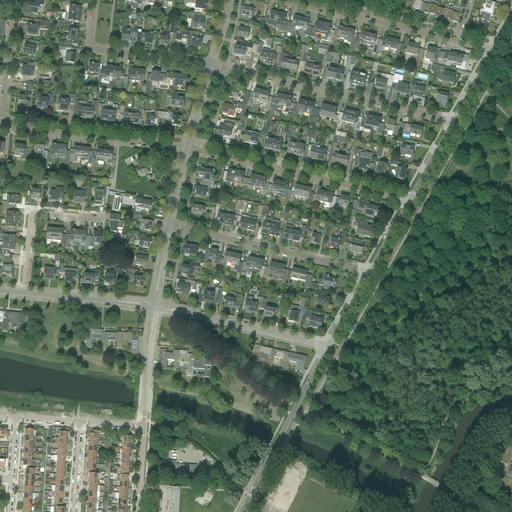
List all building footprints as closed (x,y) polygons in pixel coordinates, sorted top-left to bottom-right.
[(44,0),(43,0),(35,0),(35,5),(29,4),(28,12),(34,13),(34,15),(38,15),(39,11),(42,11),(42,7),(43,7),(44,0)] [(126,0),(131,1),(131,5),(133,5),(132,15),(136,15),(137,5),(137,4),(137,0),(126,0)] [(160,0),(160,7),(167,8),(167,3),(173,3),(173,0),(160,0)] [(201,9),(200,11),(205,11),(206,6),(206,5),(206,1),(201,0),(200,0),(179,0),(179,4),(187,5),(187,3),(195,4),(194,9),(201,9)] [(412,9),(412,10),(415,1),(410,0),(407,0),(405,8),(405,7),(412,9)] [(415,0),(415,1),(412,10),(413,10),(413,8),(416,9),(415,10),(415,11),(416,9),(419,10),(419,11),(420,11),(422,3),(423,0),(415,0)] [(420,11),(419,13),(420,13),(420,12),(423,12),(422,14),(423,14),(423,13),(427,14),(429,6),(430,6),(431,2),(431,1),(427,0),(423,0),(422,3),(420,11)] [(69,6),(68,13),(80,15),(81,7),(76,7),(77,3),(65,1),(65,6),(69,6)] [(481,9),(480,12),(482,12),(491,15),(493,15),(491,15),(493,8),(494,8),(494,7),(497,8),(497,9),(498,4),(489,2),(486,1),(485,5),(483,4),(483,5),(486,5),(484,10),(481,9)] [(429,6),(427,14),(428,13),(430,14),(430,15),(431,14),(434,15),(435,15),(437,7),(438,5),(438,4),(433,2),(431,2),(430,6),(429,6)] [(442,16),(442,18),(442,19),(443,17),(449,19),(450,20),(450,16),(452,11),(453,9),(453,8),(448,6),(448,5),(446,4),(446,6),(444,10),(442,16)] [(441,18),(442,18),(444,10),(439,9),(439,8),(440,5),(438,5),(437,7),(435,15),(434,17),(435,16),(441,18)] [(253,9),(255,9),(243,7),(242,15),(248,16),(248,17),(253,18),(254,13),(252,13),(253,9)] [(452,11),(450,20),(449,22),(450,21),(457,23),(460,11),(453,9),(452,11)] [(265,22),(265,24),(271,25),(272,25),(275,26),(276,25),(277,21),(278,16),(279,12),(275,12),(271,11),(270,16),(270,18),(266,17),(265,22)] [(277,21),(276,25),(280,26),(279,27),(279,31),(286,32),(289,22),(284,21),(285,16),(286,15),(282,14),(282,13),(279,12),(278,16),(277,21)] [(477,19),(479,19),(487,22),(489,22),(488,22),(490,15),(491,15),(482,12),(481,17),(480,17),(480,18),(477,17),(477,19)] [(63,20),(63,24),(73,25),(71,25),(71,21),(79,22),(80,15),(68,13),(65,13),(64,20),(63,20)] [(201,21),(202,15),(192,14),(190,27),(193,28),(196,28),(199,28),(199,29),(201,29),(202,29),(203,25),(204,25),(204,22),(203,22),(203,21),(201,21)] [(296,27),(299,28),(301,18),(294,16),(293,23),(289,22),(286,32),(292,34),(295,28),(296,27)] [(305,35),(309,36),(311,27),(307,27),(309,20),(301,18),(299,28),(303,28),(302,30),(306,31),(305,35)] [(487,22),(479,19),(478,25),(477,24),(477,25),(476,24),(475,29),(479,30),(480,28),(486,29),(485,29),(487,22)] [(27,24),(26,33),(31,33),(38,34),(39,25),(40,26),(40,20),(35,20),(35,25),(27,24)] [(315,33),(321,34),(324,23),(317,22),(316,25),(315,24),(314,28),(311,27),(309,36),(314,38),(315,33)] [(239,28),(238,36),(243,37),(247,37),(248,34),(249,34),(250,30),(250,29),(250,28),(252,29),(253,24),(250,24),(245,23),(244,29),(239,28)] [(324,23),(321,34),(325,35),(325,37),(327,38),(326,40),(331,41),(332,40),(334,31),(333,33),(331,32),(331,28),(330,28),(331,25),(324,23)] [(62,24),(61,29),(68,32),(68,36),(77,37),(78,30),(71,29),(71,25),(73,26),(73,25),(63,24),(62,24)] [(122,31),(121,40),(128,41),(129,35),(133,36),(133,37),(134,29),(134,24),(130,24),(130,29),(122,28),(122,31)] [(340,38),(344,39),(346,29),(342,28),(342,27),(341,27),(339,27),(337,33),(334,32),(334,31),(332,40),(336,41),(336,38),(339,39),(340,38)] [(136,42),(144,43),(145,33),(141,32),(141,30),(134,29),(133,37),(133,36),(137,37),(136,42)] [(344,39),(344,41),(348,42),(348,43),(349,43),(350,44),(354,45),(356,38),(353,37),(354,35),(353,35),(353,34),(354,30),(346,29),(344,39)] [(174,30),(173,34),(172,40),(181,41),(182,35),(189,36),(189,42),(191,42),(191,46),(200,47),(201,39),(198,39),(199,34),(200,34),(200,33),(174,30)] [(145,33),(144,43),(151,44),(152,38),(155,39),(155,40),(156,40),(157,32),(149,31),(149,33),(145,33)] [(359,43),(366,45),(369,34),(361,32),(360,39),(356,38),(354,45),(353,49),(358,50),(359,43)] [(159,40),(159,45),(166,46),(166,43),(168,43),(169,38),(169,36),(169,34),(164,33),(163,34),(160,34),(159,40)] [(372,53),(376,54),(378,43),(374,42),(376,36),(369,34),(366,45),(370,45),(369,49),(373,50),(372,53)] [(60,42),(59,47),(69,48),(69,44),(76,45),(77,37),(68,36),(67,41),(60,42)] [(378,43),(376,52),(377,52),(381,53),(381,50),(384,51),(385,48),(389,48),(391,39),(384,37),(383,40),(382,43),(383,43),(382,44),(378,43)] [(391,39),(389,48),(393,49),(393,50),(392,53),(395,53),(395,56),(399,57),(400,53),(401,49),(397,48),(397,46),(398,46),(398,44),(398,43),(398,41),(391,39)] [(24,54),(28,54),(34,55),(35,46),(39,47),(40,42),(32,41),(31,46),(24,45),(24,54)] [(234,53),(244,55),(245,51),(247,52),(247,48),(252,49),(253,44),(242,42),(241,47),(236,45),(234,53)] [(258,48),(257,53),(262,54),(260,63),(267,64),(270,51),(263,49),(262,49),(264,43),(259,42),(258,48)] [(408,43),(407,48),(406,52),(414,54),(413,59),(416,60),(415,65),(420,66),(424,50),(419,49),(420,46),(408,43)] [(276,57),(280,58),(283,47),(277,46),(276,52),(270,51),(267,64),(274,66),(276,57)] [(73,49),(69,48),(59,47),(59,50),(59,53),(58,53),(58,56),(65,57),(65,62),(74,63),(75,55),(75,54),(72,54),(73,49)] [(425,57),(424,61),(432,63),(432,65),(431,67),(431,71),(435,72),(435,71),(436,68),(436,65),(438,59),(438,57),(434,56),(436,50),(433,49),(433,48),(428,47),(427,50),(427,51),(426,56),(426,57),(425,57)] [(280,58),(280,60),(283,61),(283,64),(282,68),(284,68),(284,69),(286,69),(289,69),(289,70),(291,60),(292,57),(288,56),(288,54),(283,53),(283,51),(282,51),(280,58)] [(444,57),(444,59),(448,60),(448,62),(448,61),(456,63),(457,63),(461,64),(461,65),(462,61),(466,62),(467,61),(468,57),(468,56),(467,56),(463,55),(462,55),(461,56),(450,53),(445,52),(444,57)] [(291,60),(289,70),(289,69),(296,71),(297,66),(298,66),(299,61),(300,58),(297,57),(296,61),(291,60)] [(305,65),(304,70),(305,71),(304,73),(311,75),(313,65),(314,65),(314,61),(306,59),(306,62),(305,63),(305,65)] [(465,70),(466,62),(462,61),(461,65),(461,64),(457,63),(455,68),(465,70)] [(22,67),(21,75),(26,76),(32,76),(34,76),(35,67),(37,67),(38,63),(32,62),(27,62),(26,68),(22,67)] [(371,71),(371,72),(377,74),(377,73),(376,72),(378,65),(379,65),(379,63),(373,62),(371,71)] [(94,76),(97,77),(99,65),(93,64),(93,63),(92,63),(89,63),(88,68),(89,68),(88,73),(94,73),(94,76)] [(313,65),(311,75),(318,76),(319,74),(320,74),(321,69),(321,68),(322,67),(313,65)] [(328,73),(327,78),(334,80),(336,69),(332,68),(333,66),(330,65),(328,73)] [(436,68),(435,71),(440,72),(438,79),(443,80),(443,81),(446,82),(451,83),(450,84),(451,84),(451,83),(453,84),(455,75),(448,73),(448,72),(444,71),(445,68),(446,68),(446,67),(436,65),(436,68)] [(108,77),(112,78),(113,67),(107,67),(107,66),(106,66),(106,71),(102,71),(102,69),(101,79),(108,80),(108,77)] [(113,67),(112,78),(116,78),(116,81),(119,81),(118,86),(123,86),(123,84),(123,82),(124,80),(124,77),(125,72),(124,72),(124,74),(120,73),(121,68),(120,68),(113,67)] [(334,80),(335,81),(335,80),(341,82),(342,77),(344,68),(341,68),(340,70),(336,69),(334,80)] [(124,77),(124,80),(127,80),(135,81),(136,70),(129,69),(128,74),(128,78),(124,77)] [(359,74),(356,85),(364,87),(365,83),(365,82),(366,79),(369,80),(371,72),(371,71),(366,69),(365,74),(363,74),(362,75),(359,74)] [(144,71),(136,70),(135,81),(142,82),(144,71)] [(349,83),(356,85),(359,74),(359,73),(352,71),(349,83)] [(147,75),(146,86),(151,87),(151,83),(158,84),(158,82),(159,74),(159,73),(158,73),(158,72),(155,72),(151,72),(151,76),(147,75)] [(170,75),(170,79),(172,79),(172,80),(173,80),(172,87),(176,87),(177,84),(184,85),(185,76),(177,75),(177,73),(171,72),(170,75)] [(392,87),(393,83),(394,76),(382,74),(380,80),(375,78),(374,83),(376,83),(375,87),(385,90),(387,83),(389,83),(388,86),(392,87)] [(394,76),(393,83),(393,82),(398,83),(396,92),(406,95),(409,85),(402,84),(403,76),(395,74),(394,76)] [(413,80),(412,84),(411,89),(415,90),(414,96),(418,97),(418,98),(421,99),(421,98),(422,98),(424,88),(420,88),(422,82),(413,80)] [(19,96),(18,101),(20,102),(21,102),(20,106),(28,107),(29,102),(30,90),(33,90),(34,84),(28,84),(26,94),(25,94),(24,96),(19,96)] [(431,87),(430,93),(438,96),(437,101),(446,104),(448,95),(438,93),(437,92),(438,88),(431,87)] [(227,88),(225,95),(237,98),(238,89),(235,89),(235,90),(227,88)] [(247,106),(251,107),(251,106),(252,101),(256,102),(256,101),(259,101),(262,91),(255,89),(253,96),(249,95),(247,105),(247,106)] [(166,97),(166,101),(170,101),(170,105),(177,106),(182,106),(183,98),(177,98),(178,93),(173,92),(167,91),(166,97)] [(262,91),(259,101),(263,102),(263,104),(266,104),(265,110),(269,111),(271,101),(272,98),(271,100),(268,99),(269,92),(262,91)] [(38,104),(36,105),(37,108),(42,109),(42,108),(46,109),(47,103),(53,104),(54,99),(54,95),(48,94),(47,97),(44,96),(44,98),(39,98),(38,104)] [(68,103),(74,104),(75,101),(75,95),(69,94),(68,99),(59,98),(58,107),(57,107),(57,111),(63,111),(67,111),(68,103)] [(269,111),(267,120),(271,121),(272,121),(274,112),(277,113),(277,110),(278,109),(281,109),(282,107),(284,96),(277,94),(275,102),(271,101),(269,111)] [(292,116),(292,114),(294,106),(290,105),(291,98),(284,96),(282,107),(286,108),(285,112),(288,113),(288,115),(292,116)] [(292,116),(291,118),(296,119),(297,115),(299,112),(304,113),(307,101),(299,99),(298,105),(294,104),(294,106),(292,114),(292,116)] [(85,107),(84,118),(92,119),(92,112),(96,113),(97,104),(98,101),(91,100),(91,104),(86,104),(85,107)] [(74,104),(73,113),(77,114),(77,117),(80,117),(80,118),(81,118),(82,118),(84,118),(85,107),(86,104),(79,103),(79,101),(75,101),(74,104)] [(307,101),(304,113),(310,115),(310,118),(309,122),(314,123),(315,119),(317,111),(316,111),(317,109),(313,108),(314,103),(307,101)] [(223,105),(222,112),(229,114),(228,115),(233,116),(234,116),(235,108),(242,110),(239,123),(243,124),(244,118),(244,117),(245,115),(247,106),(242,105),(231,102),(231,106),(223,105)] [(107,120),(107,121),(108,110),(104,109),(104,105),(99,104),(97,104),(96,113),(101,113),(100,120),(101,119),(107,120)] [(108,110),(107,121),(107,120),(114,121),(115,114),(120,114),(121,106),(113,105),(113,109),(108,109),(108,110)] [(317,111),(315,119),(319,120),(320,116),(322,116),(327,117),(329,106),(322,105),(321,112),(317,111)] [(122,122),(130,123),(131,113),(127,113),(128,110),(124,110),(125,106),(121,106),(120,114),(119,116),(123,116),(122,122)] [(329,106),(327,117),(331,118),(334,119),(333,122),(336,123),(337,123),(339,116),(335,115),(336,111),(337,111),(337,110),(336,110),(337,108),(329,106)] [(131,113),(130,123),(137,124),(138,118),(142,119),(143,111),(143,109),(139,109),(139,111),(136,111),(131,111),(131,113)] [(337,123),(336,126),(337,126),(338,126),(341,127),(342,121),(349,123),(352,112),(345,110),(343,116),(339,115),(339,116),(337,123)] [(154,118),(154,117),(154,116),(150,115),(150,112),(143,111),(142,119),(142,121),(142,120),(145,120),(145,125),(153,126),(154,118)] [(154,117),(154,118),(159,118),(159,116),(172,118),(172,119),(171,125),(180,126),(181,117),(179,117),(179,114),(170,113),(160,112),(155,111),(154,116),(154,117)] [(355,130),(359,131),(362,118),(362,120),(358,119),(359,113),(352,112),(349,123),(356,124),(355,130)] [(362,118),(359,131),(360,127),(364,128),(364,129),(371,131),(372,127),(374,117),(368,115),(367,119),(366,122),(362,121),(363,118),(362,118)] [(374,117),(372,127),(379,128),(378,131),(382,135),(382,133),(383,129),(384,124),(380,123),(381,118),(374,117)] [(392,137),(396,138),(398,126),(398,129),(395,128),(396,125),(395,125),(395,122),(388,120),(386,131),(393,133),(392,137)] [(223,135),(230,137),(231,129),(233,129),(234,123),(226,121),(225,127),(219,126),(218,131),(217,131),(217,132),(217,134),(223,136),(223,135)] [(406,124),(405,129),(410,130),(410,133),(421,136),(423,128),(412,126),(406,124)] [(287,134),(286,141),(289,142),(290,141),(290,142),(289,146),(288,146),(288,148),(289,148),(288,153),(294,154),(294,155),(295,155),(297,143),(293,142),(294,140),(290,139),(293,126),(289,125),(287,134)] [(335,131),(335,135),(346,138),(347,134),(337,132),(338,126),(337,126),(335,131)] [(242,142),(250,144),(252,133),(245,131),(246,130),(244,130),(243,135),(244,135),(242,142)] [(252,133),(250,144),(257,145),(259,138),(260,139),(261,132),(253,130),(252,133)] [(266,143),(265,148),(268,148),(272,149),(274,139),(271,139),(271,137),(271,135),(267,134),(266,140),(267,140),(266,143)] [(345,143),(346,138),(335,135),(333,143),(337,144),(337,141),(345,143)] [(274,139),(272,149),(277,150),(279,151),(282,139),(279,138),(278,140),(274,139)] [(401,145),(399,154),(405,156),(405,154),(412,155),(411,156),(412,156),(414,148),(406,146),(407,141),(399,139),(398,142),(403,143),(402,144),(403,144),(402,145),(401,145)] [(34,151),(34,152),(40,159),(46,159),(46,154),(44,153),(44,147),(42,144),(38,143),(35,146),(34,151)] [(297,143),(295,155),(295,154),(302,156),(305,145),(297,143)] [(46,159),(45,162),(50,163),(51,156),(54,157),(54,156),(58,156),(59,145),(55,145),(55,144),(54,144),(54,145),(52,145),(51,154),(46,154),(46,159)] [(319,149),(317,158),(321,159),(321,160),(324,161),(326,156),(327,152),(331,153),(332,148),(332,145),(328,144),(327,149),(324,148),(323,150),(319,149)] [(14,150),(14,155),(19,156),(21,156),(21,159),(22,160),(30,160),(31,154),(31,149),(31,151),(23,150),(24,146),(15,145),(14,150)] [(59,145),(58,156),(62,157),(62,158),(65,158),(64,164),(68,165),(69,161),(70,152),(69,154),(65,154),(66,146),(59,145)] [(314,157),(317,158),(319,149),(316,149),(316,146),(313,145),(310,158),(313,159),(314,157)] [(77,157),(80,157),(81,148),(74,147),(74,154),(70,153),(70,152),(68,165),(69,161),(76,162),(77,157)] [(87,164),(91,164),(92,156),(88,155),(89,149),(82,148),(81,148),(80,157),(80,161),(84,160),(88,161),(87,164)] [(332,163),(340,165),(342,155),(338,154),(339,149),(335,149),(332,163)] [(355,149),(354,155),(352,160),(360,161),(358,169),(366,171),(370,155),(362,153),(363,151),(355,149)] [(92,156),(91,164),(97,165),(97,161),(103,162),(103,159),(104,150),(97,150),(96,156),(92,156)] [(112,151),(104,150),(103,159),(107,160),(107,162),(111,163),(112,158),(111,158),(112,151)] [(342,155),(340,165),(347,166),(350,152),(347,151),(346,156),(342,155)] [(137,177),(149,172),(148,169),(159,164),(157,160),(134,169),(137,177)] [(403,180),(404,180),(406,173),(405,173),(405,170),(406,170),(406,169),(399,167),(400,167),(401,163),(394,161),(393,165),(398,166),(395,178),(400,179),(401,178),(403,179),(403,180)] [(379,163),(378,168),(377,173),(384,175),(385,173),(385,171),(387,164),(379,163)] [(202,179),(202,182),(214,184),(215,180),(210,180),(211,175),(213,175),(214,175),(215,171),(214,169),(211,169),(210,170),(203,169),(203,168),(202,169),(200,168),(199,176),(204,177),(204,178),(202,179)] [(225,171),(223,180),(226,181),(234,183),(236,171),(229,170),(228,173),(225,172),(225,171)] [(241,184),(245,185),(246,179),(242,178),(244,173),(236,171),(234,183),(241,185),(241,184)] [(252,186),(256,187),(259,176),(251,174),(250,178),(251,178),(250,180),(246,179),(245,185),(252,187),(252,186)] [(259,190),(267,192),(268,185),(269,184),(265,183),(265,181),(266,181),(267,178),(259,176),(256,187),(260,188),(259,190)] [(271,191),(278,193),(281,182),(276,181),(276,180),(274,180),(272,186),(268,185),(267,192),(266,195),(267,195),(270,196),(271,191)] [(214,184),(202,182),(201,188),(197,187),(196,191),(195,191),(195,193),(195,195),(205,197),(206,193),(209,193),(211,184),(214,185),(214,184)] [(281,182),(278,193),(282,194),(282,197),(285,198),(289,199),(291,192),(291,190),(287,190),(288,183),(286,183),(281,182)] [(297,196),(301,197),(304,187),(296,185),(295,189),(294,192),(295,192),(294,193),(291,192),(289,199),(289,200),(293,201),(294,197),(297,197),(297,196)] [(30,195),(30,196),(32,197),(32,198),(33,198),(32,199),(39,199),(42,199),(42,198),(43,187),(38,186),(38,189),(32,188),(32,195),(30,195)] [(74,195),(73,198),(74,198),(74,203),(83,203),(83,198),(88,198),(89,188),(84,187),(83,192),(75,191),(74,195)] [(312,202),(314,195),(313,197),(309,196),(309,195),(310,195),(310,192),(311,189),(304,187),(301,197),(307,198),(306,204),(311,206),(311,204),(312,202)] [(50,196),(49,196),(49,197),(50,197),(49,200),(58,201),(58,197),(62,198),(63,189),(56,188),(55,191),(50,191),(50,196)] [(104,200),(105,191),(105,190),(95,189),(94,205),(100,205),(101,200),(104,200)] [(312,202),(311,204),(313,205),(313,203),(317,204),(317,203),(318,201),(324,202),(326,192),(318,191),(317,197),(314,196),(314,195),(312,202)] [(328,206),(334,207),(335,201),(332,200),(333,194),(326,192),(324,202),(329,204),(328,206)] [(15,204),(16,204),(18,204),(19,196),(10,196),(10,195),(6,194),(6,202),(2,201),(2,207),(3,207),(14,208),(15,209),(15,204)] [(114,196),(112,210),(117,211),(119,212),(119,211),(120,208),(121,203),(120,203),(121,197),(114,196)] [(335,201),(334,207),(335,205),(339,206),(341,207),(341,206),(348,207),(350,198),(341,196),(340,198),(336,197),(335,201)] [(135,207),(145,209),(150,210),(150,208),(151,208),(151,207),(150,207),(151,202),(136,200),(135,204),(135,205),(135,207)] [(365,215),(368,215),(373,216),(374,212),(378,213),(379,207),(369,205),(370,202),(360,200),(358,208),(366,209),(365,215)] [(192,213),(202,215),(202,211),(205,212),(206,207),(193,205),(192,213)] [(3,211),(3,212),(6,212),(5,219),(16,220),(17,213),(12,213),(12,208),(3,207),(3,211)] [(221,224),(224,224),(227,213),(219,212),(217,221),(217,220),(216,223),(220,224),(221,224)] [(227,213),(224,224),(231,226),(231,225),(232,226),(232,223),(234,215),(227,213)] [(110,221),(109,231),(110,231),(115,231),(117,231),(117,228),(121,228),(122,222),(119,222),(120,216),(115,215),(110,215),(109,221),(110,221)] [(240,223),(239,228),(246,229),(248,221),(249,217),(242,215),(240,223)] [(248,221),(246,229),(254,231),(257,218),(253,218),(252,222),(248,221)] [(263,228),(261,233),(269,235),(271,223),(272,220),(268,219),(265,218),(263,228)] [(1,226),(1,230),(12,231),(10,231),(10,227),(16,228),(16,220),(5,219),(4,226),(1,226)] [(358,227),(356,234),(364,236),(364,237),(365,237),(369,238),(370,231),(369,231),(370,227),(364,226),(365,222),(355,219),(353,226),(358,227)] [(142,230),(146,231),(151,232),(153,222),(141,220),(140,225),(143,225),(142,230)] [(271,223),(269,235),(276,236),(277,231),(280,222),(276,221),(272,220),(271,223)] [(284,235),(283,238),(288,239),(291,240),(293,230),(294,228),(292,227),(292,226),(287,225),(286,225),(286,227),(285,230),(286,230),(284,235)] [(293,230),(291,240),(295,241),(299,242),(300,238),(303,239),(306,227),(301,226),(300,232),(293,230)] [(46,240),(54,240),(55,229),(47,228),(46,236),(43,235),(43,232),(42,232),(41,243),(46,244),(46,240)] [(63,245),(65,246),(66,235),(65,237),(63,237),(63,235),(62,235),(62,230),(55,229),(54,240),(60,241),(60,245),(63,245)] [(0,234),(3,235),(2,242),(14,243),(15,236),(6,235),(7,231),(12,232),(12,231),(1,230),(0,230),(0,234)] [(65,246),(65,248),(69,249),(70,243),(73,244),(73,242),(73,241),(77,241),(78,231),(74,231),(74,230),(73,230),(73,231),(71,231),(70,238),(66,237),(66,235),(65,246)] [(324,239),(326,231),(318,230),(317,234),(313,234),(311,242),(316,243),(319,244),(321,238),(324,239)] [(330,238),(329,242),(331,242),(330,247),(338,249),(339,243),(344,244),(344,242),(346,235),(346,231),(342,230),(341,234),(339,233),(338,236),(337,236),(336,238),(332,237),(332,238),(330,238)] [(78,231),(77,241),(81,242),(81,243),(81,244),(84,245),(83,250),(88,250),(88,249),(88,247),(89,240),(85,239),(85,236),(85,232),(78,231)] [(88,247),(88,249),(92,249),(93,248),(93,244),(93,243),(100,243),(101,239),(101,234),(94,233),(93,235),(93,237),(89,236),(89,240),(88,247)] [(146,235),(136,234),(135,241),(139,242),(138,246),(149,248),(150,243),(149,243),(150,239),(144,239),(144,235),(146,235)] [(344,242),(344,244),(343,249),(350,251),(362,254),(363,249),(362,249),(363,241),(352,239),(350,244),(344,242)] [(0,253),(4,254),(9,254),(8,254),(8,250),(14,251),(14,243),(2,242),(2,247),(0,247),(0,253)] [(184,254),(189,255),(196,256),(198,248),(194,248),(194,247),(190,246),(190,245),(185,244),(185,248),(184,254)] [(211,250),(209,259),(215,260),(215,261),(214,263),(217,264),(219,265),(221,258),(221,256),(217,255),(218,251),(216,251),(216,250),(214,250),(211,250),(211,249),(211,250)] [(204,257),(202,264),(207,265),(209,259),(211,250),(207,250),(205,258),(204,257)] [(135,252),(134,256),(135,256),(135,257),(135,259),(134,264),(141,265),(146,266),(147,258),(143,257),(144,253),(145,253),(140,252),(135,252)] [(218,268),(218,269),(222,269),(223,266),(223,265),(226,266),(227,266),(230,267),(231,266),(231,264),(233,254),(229,253),(226,252),(225,259),(221,258),(219,265),(219,266),(218,268)] [(0,275),(2,275),(3,274),(6,274),(6,275),(7,275),(7,276),(11,276),(12,268),(12,266),(11,266),(11,265),(10,265),(11,258),(9,257),(9,254),(4,254),(4,263),(5,263),(5,265),(2,265),(2,266),(2,269),(0,269),(0,275)] [(231,264),(231,266),(235,266),(234,268),(234,269),(238,270),(237,271),(237,272),(241,273),(243,266),(243,264),(239,263),(241,255),(238,255),(233,254),(231,264)] [(243,264),(241,273),(245,274),(246,274),(246,271),(253,273),(254,269),(254,266),(256,259),(249,258),(247,265),(243,264)] [(254,269),(253,272),(260,273),(260,274),(259,278),(262,278),(263,279),(263,278),(266,267),(265,267),(265,269),(261,268),(262,266),(263,261),(256,259),(254,266),(254,269)] [(182,266),(180,273),(185,274),(192,276),(193,267),(196,268),(200,268),(200,266),(200,264),(196,263),(195,263),(190,262),(189,266),(182,265),(182,266)] [(272,274),(276,275),(278,265),(271,263),(269,270),(266,269),(266,267),(263,278),(267,279),(268,277),(271,277),(272,274)] [(278,266),(276,275),(277,275),(280,276),(279,279),(282,280),(282,282),(286,283),(286,279),(287,279),(289,270),(288,270),(287,274),(284,274),(285,270),(286,266),(285,266),(278,265),(278,266)] [(121,272),(122,268),(115,267),(114,272),(109,271),(109,273),(106,273),(105,285),(113,286),(114,275),(120,275),(121,272)] [(58,276),(59,270),(44,268),(44,269),(44,274),(43,274),(43,275),(44,275),(43,278),(51,279),(51,280),(54,280),(55,276),(58,276)] [(291,278),(298,280),(301,270),(293,268),(292,272),(289,271),(289,270),(287,279),(291,280),(291,278)] [(64,276),(64,281),(73,282),(74,278),(75,278),(75,279),(78,280),(79,275),(79,272),(79,270),(69,269),(69,271),(69,273),(65,272),(64,276)] [(301,270),(298,280),(306,281),(305,285),(310,286),(311,282),(312,278),(312,277),(309,276),(309,275),(307,275),(308,271),(301,270)] [(91,274),(83,273),(83,281),(82,280),(82,283),(86,284),(87,283),(92,284),(93,280),(98,280),(99,271),(91,271),(91,274)] [(323,286),(335,288),(335,286),(337,286),(338,279),(335,278),(334,279),(329,277),(329,276),(328,276),(325,275),(323,286)] [(134,276),(133,280),(133,285),(136,286),(137,287),(137,286),(142,287),(144,278),(134,276)] [(177,287),(177,288),(178,288),(177,292),(188,294),(189,290),(189,287),(195,288),(195,283),(196,282),(190,281),(186,280),(185,281),(186,281),(185,285),(178,284),(178,287),(177,287)] [(203,297),(202,298),(203,299),(202,301),(212,303),(213,299),(220,301),(219,304),(223,290),(219,289),(217,294),(215,293),(205,290),(203,297)] [(317,289),(315,296),(318,297),(317,304),(323,305),(328,306),(330,299),(324,298),(325,295),(322,295),(322,294),(323,291),(317,289)] [(234,298),(227,297),(225,306),(233,308),(234,305),(240,307),(240,308),(243,296),(235,294),(234,298)] [(257,304),(253,303),(254,297),(247,296),(245,303),(247,303),(245,311),(255,313),(257,306),(261,307),(261,308),(263,298),(259,297),(257,304)] [(288,317),(288,321),(295,322),(295,321),(297,322),(299,313),(300,313),(301,309),(305,310),(306,305),(307,301),(302,300),(301,306),(300,307),(291,305),(289,311),(291,311),(290,317),(288,317)] [(262,304),(261,308),(266,310),(265,310),(264,315),(273,317),(274,315),(276,316),(275,316),(279,317),(280,312),(281,309),(275,307),(275,309),(266,307),(267,305),(265,304),(262,304)] [(305,310),(304,314),(311,316),(309,322),(311,322),(310,326),(321,328),(323,320),(317,318),(318,315),(313,314),(314,312),(305,310)] [(2,321),(2,330),(7,330),(8,322),(18,323),(18,321),(19,315),(19,313),(18,313),(18,315),(4,313),(4,312),(5,311),(4,311),(2,321)] [(92,339),(101,339),(102,330),(86,329),(85,348),(91,348),(92,339)] [(107,341),(116,341),(117,334),(102,333),(102,330),(101,339),(102,339),(101,348),(107,348),(107,341)] [(131,341),(131,342),(138,342),(138,336),(132,336),(132,334),(117,333),(117,334),(116,341),(116,348),(122,349),(122,341),(131,341)] [(271,369),(274,358),(270,357),(272,350),(272,349),(266,347),(266,348),(266,349),(256,346),(257,346),(256,345),(253,358),(257,358),(258,356),(265,358),(263,367),(271,369)] [(179,371),(179,363),(180,351),(174,350),(173,354),(165,354),(165,355),(165,360),(174,360),(174,370),(179,371)] [(288,368),(289,361),(286,361),(287,354),(288,352),(281,351),(282,351),(281,352),(272,350),(270,357),(274,358),(274,356),(282,358),(280,366),(288,368)] [(193,375),(193,369),(194,360),(194,355),(188,354),(188,351),(180,351),(179,363),(182,363),(183,363),(188,363),(188,370),(187,370),(186,376),(197,377),(197,375),(193,375)] [(286,361),(289,361),(289,360),(297,362),(295,370),(303,371),(306,357),(303,356),(297,354),(297,355),(297,356),(287,354),(286,361)] [(194,360),(193,369),(204,370),(204,377),(211,378),(212,359),(202,359),(204,359),(203,361),(194,360)] [(0,438),(3,439),(4,437),(6,437),(9,437),(9,432),(6,432),(7,429),(4,429),(4,428),(0,428),(0,434),(0,438)] [(58,432),(58,438),(66,438),(66,436),(67,437),(68,437),(68,433),(67,433),(67,429),(59,429),(59,432),(58,432)] [(97,441),(97,434),(100,435),(100,431),(92,431),(91,434),(89,434),(88,434),(88,438),(89,438),(89,440),(97,441)] [(166,463),(166,476),(196,478),(196,476),(197,465),(196,465),(176,464),(176,461),(170,460),(169,463),(166,463)] [(92,470),(92,473),(98,474),(98,471),(95,470),(95,464),(87,464),(87,466),(86,466),(86,470),(92,470)] [(120,474),(117,474),(116,481),(117,481),(127,482),(127,480),(128,480),(129,476),(127,476),(128,473),(120,472),(120,474)] [(170,488),(168,506),(177,507),(178,488),(179,489),(179,488),(168,487),(168,488),(170,488)] [(54,498),(53,507),(62,508),(62,505),(63,505),(63,501),(62,501),(62,498),(54,498)]
